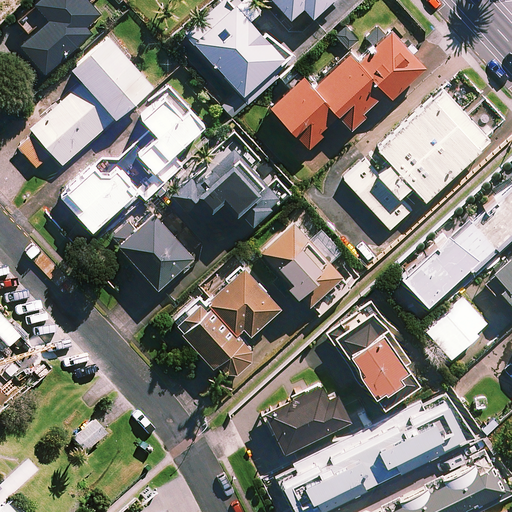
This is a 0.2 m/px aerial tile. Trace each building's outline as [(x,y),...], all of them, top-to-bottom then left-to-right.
[(0,0),(0,14),(15,0),(0,0)] [(86,19),(99,8),(92,0),(38,0),(52,16),(23,40),(45,66),(92,27),(86,19)] [(220,0),(189,31),(245,90),(287,50),(252,13),(261,4),(256,0),(220,0)] [(279,0),(290,12),(304,1),(313,11),(325,0),(279,0)] [(329,32),(346,50),(314,80),(304,69),(271,101),(295,125),(292,127),(307,143),(323,128),(320,125),(337,109),(351,124),(364,111),(361,108),(385,86),(391,92),(425,60),(391,25),(387,28),(378,19),(362,35),(344,17),(329,32)] [(153,78),(109,30),(73,62),(85,76),(32,124),(35,128),(18,144),(37,164),(53,149),(63,160),(153,78)] [(489,135),(443,84),(378,142),(391,156),(377,169),(365,156),(344,175),(390,225),(411,205),(399,191),(412,179),(425,193),(489,135)] [(143,131),(120,154),(98,154),(59,187),(90,225),(123,197),(126,201),(139,190),(145,198),(152,191),(180,164),(170,152),(204,120),(170,85),(142,112),(158,129),(150,138),(143,131)] [(233,197),(252,218),(274,199),(277,203),(292,189),(275,171),(270,176),(255,159),(260,155),(234,126),(204,153),(207,156),(190,171),(173,188),(178,193),(171,200),(190,221),(197,214),(205,222),(233,197)] [(511,166),(455,219),(451,215),(438,228),(442,232),(402,269),(428,297),(469,259),(475,265),(511,230),(511,166)] [(155,205),(136,222),(131,215),(112,232),(120,242),(161,289),(191,263),(186,257),(194,250),(155,205)] [(317,228),(299,208),(259,245),(319,310),(363,271),(341,247),(321,225),(317,228)] [(511,249),(483,276),(496,291),(501,286),(511,297),(511,249)] [(281,301),(245,261),(204,298),(198,291),(172,314),(226,373),(255,347),(237,326),(243,321),(250,329),(281,301)] [(384,314),(380,317),(371,304),(332,330),(365,379),(380,401),(418,375),(403,353),(407,350),(384,314)] [(349,413),(330,374),(265,406),(285,446),(349,413)] [(471,433),(449,388),(421,402),(419,399),(293,462),(295,465),(280,472),(300,511),(310,511),(367,484),(365,480),(399,463),(402,468),(471,433)] [(105,432),(93,418),(72,436),(84,449),(105,432)] [(440,474),(458,510),(503,488),(485,452),(440,474)] [(395,496),(402,511),(453,511),(458,510),(440,474),(395,496)] [(362,511),(402,511),(395,496),(362,511)] [(0,504),(0,511),(22,511),(9,497),(0,504)]
